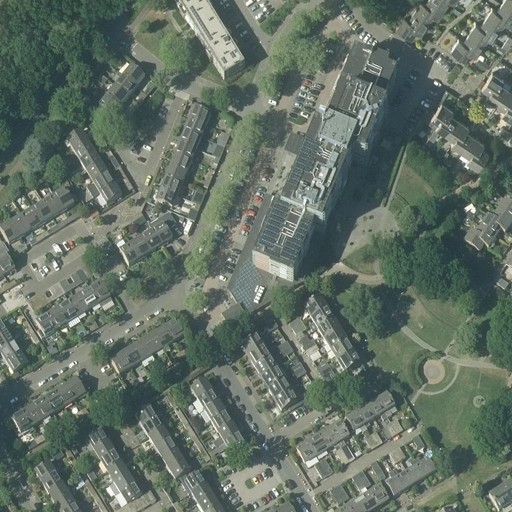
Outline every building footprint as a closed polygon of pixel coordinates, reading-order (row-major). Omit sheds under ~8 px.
[(172,0),(222,82),(243,70),(200,0),(172,0)] [(419,0),(415,0),(409,9),(428,22),(433,15),(427,11),(429,8),(424,4),(425,4),(421,1),(419,0)] [(434,0),(427,0),(425,4),(424,4),(429,8),(427,11),(433,15),(437,18),(444,7),(434,0)] [(511,0),(503,0),(502,3),(511,10),(511,0)] [(395,3),(392,8),(397,12),(401,6),(395,3)] [(511,10),(502,3),(497,10),(502,14),(500,18),(505,22),(508,25),(511,19),(511,10)] [(494,8),(486,19),(500,29),(505,22),(500,18),(502,14),(497,10),(494,8)] [(413,12),(408,19),(408,20),(413,23),(411,26),(416,30),(420,33),(428,22),(409,9),(413,12)] [(408,20),(408,19),(404,16),(396,28),(410,38),(416,30),(411,26),(413,23),(408,20)] [(486,19),(481,26),(480,26),(486,30),(484,33),(488,37),(492,40),(500,29),(486,19)] [(480,26),(481,26),(477,23),(469,34),(483,44),(488,37),(484,33),(486,30),(480,26)] [(469,34),(464,41),(469,45),(467,49),(471,52),(471,53),(475,55),(483,44),(469,34)] [(452,51),(461,57),(458,60),(464,65),(467,61),(469,59),(472,54),(471,53),(471,52),(467,49),(469,45),(464,41),(460,39),(452,51)] [(228,314),(221,318),(228,329),(228,330),(245,320),(302,284),(306,276),(313,259),(338,198),(345,180),(344,180),(350,165),(352,161),(358,163),(359,164),(358,166),(363,167),(363,168),(363,167),(379,130),(380,128),(385,116),(379,114),(395,77),(385,73),(387,68),(356,56),(337,101),(338,101),(339,99),(341,99),(344,100),(334,124),(329,136),(328,135),(326,135),(324,134),(320,132),(318,136),(317,139),(315,144),(314,145),(312,151),(311,150),(306,162),(302,169),(299,168),(294,181),(297,182),(288,205),(284,204),(269,197),(229,294),(238,308),(234,310),(228,314)] [(480,67),(481,67),(480,69),(485,72),(486,71),(489,66),(483,62),(480,67)] [(123,77),(136,88),(145,78),(131,67),(123,77)] [(500,85),(503,81),(491,73),(485,82),(481,88),(480,88),(489,94),(493,88),(496,91),(500,85)] [(123,77),(114,87),(128,98),(136,88),(123,77)] [(154,87),(151,84),(146,90),(150,93),(154,87)] [(489,94),(486,98),(496,106),(507,90),(500,85),(496,91),(493,88),(489,94)] [(128,98),(114,87),(107,96),(120,107),(128,98)] [(496,106),(503,110),(504,111),(508,105),(511,107),(511,106),(511,93),(507,90),(496,106)] [(120,107),(107,96),(98,107),(112,118),(120,107)] [(135,104),(138,107),(143,101),(139,98),(135,104)] [(434,113),(431,111),(427,117),(438,124),(438,125),(442,119),(446,121),(450,115),(453,112),(441,103),(434,113)] [(138,107),(135,104),(130,109),(134,112),(138,107)] [(504,111),(503,110),(501,114),(511,121),(511,106),(511,107),(508,105),(504,111)] [(194,109),(189,120),(206,127),(211,116),(194,109)] [(438,125),(438,124),(435,128),(445,136),(457,120),(450,115),(446,121),(442,119),(438,125)] [(127,121),(123,118),(119,124),(122,127),(127,121)] [(206,127),(189,120),(184,132),(201,139),(206,127)] [(445,136),(452,141),(453,141),(457,135),(461,138),(465,133),(469,128),(457,120),(445,136)] [(511,134),(511,133),(507,131),(503,137),(508,140),(511,134)] [(73,152),(88,143),(81,132),(66,141),(73,152)] [(201,139),(184,132),(179,144),(196,151),(201,139)] [(453,141),(452,141),(450,145),(461,153),(472,138),(465,133),(461,138),(457,135),(453,141)] [(393,144),(399,147),(402,140),(396,138),(393,144)] [(461,153),(468,158),(469,158),(473,152),(477,155),(480,150),(481,150),(483,145),(472,138),(461,153)] [(298,145),(299,146),(300,145),(292,142),(289,151),(295,153),(295,152),(298,145)] [(88,143),(73,152),(80,163),(95,154),(88,143)] [(179,144),(174,155),(191,162),(196,151),(179,144)] [(298,145),(295,152),(302,155),(305,148),(299,146),(298,145)] [(469,158),(468,158),(465,162),(477,170),(488,155),(481,150),(480,150),(477,155),(473,152),(469,158)] [(95,154),(80,163),(86,173),(101,164),(95,154)] [(174,155),(169,167),(186,174),(191,162),(174,155)] [(116,162),(115,162),(112,164),(115,170),(116,171),(119,169),(120,168),(116,162)] [(101,164),(86,173),(93,185),(108,175),(101,164)] [(186,174),(169,167),(164,179),(181,186),(186,174)] [(115,186),(108,175),(93,185),(100,195),(115,186)] [(181,186),(164,179),(160,190),(176,197),(181,186)] [(129,183),(128,183),(125,185),(129,192),(132,190),(133,190),(129,183)] [(121,197),(115,186),(100,195),(106,206),(121,197)] [(64,190),(53,197),(62,212),(74,205),(64,190)] [(176,197),(160,190),(154,202),(171,209),(176,197)] [(62,212),(53,197),(42,203),(52,219),(62,212)] [(503,202),(496,213),(511,224),(511,223),(511,212),(511,210),(511,208),(507,205),(508,205),(503,202)] [(52,219),(42,203),(31,210),(41,226),(52,219)] [(464,216),(469,219),(473,222),(477,216),(480,212),(478,211),(475,208),(470,212),(464,216)] [(41,226),(31,210),(21,217),(30,232),(41,226)] [(79,213),(78,213),(72,217),(74,221),(80,217),(81,217),(79,213)] [(491,213),(488,218),(491,220),(496,224),(494,227),(500,231),(499,231),(504,235),(511,224),(496,213),(494,216),(491,213)] [(161,247),(172,240),(166,231),(176,225),(170,215),(168,215),(149,227),(152,232),(161,247)] [(21,217),(10,223),(20,239),(30,232),(21,217)] [(487,217),(480,228),(495,238),(499,231),(500,231),(494,227),(496,224),(491,220),(488,218),(487,217)] [(138,221),(132,224),(135,230),(143,225),(146,223),(143,218),(138,221)] [(20,239),(10,223),(0,229),(0,231),(9,246),(20,239)] [(474,236),(479,240),(477,243),(483,246),(487,249),(495,238),(480,228),(474,236)] [(152,232),(141,239),(150,254),(161,247),(152,232)] [(470,232),(462,244),(477,255),(482,247),(483,247),(483,246),(477,243),(479,240),(474,236),(470,232)] [(150,254),(141,239),(130,245),(139,260),(150,254)] [(139,260),(130,245),(119,252),(128,267),(139,260)] [(503,245),(500,250),(505,253),(508,249),(503,245)] [(0,272),(3,278),(14,271),(8,260),(11,258),(11,259),(12,258),(6,249),(5,249),(2,251),(0,248),(0,247),(0,272)] [(87,267),(81,271),(87,281),(93,277),(87,267)] [(81,271),(76,274),(82,284),(87,281),(81,271)] [(82,284),(76,274),(70,277),(76,288),(82,284)] [(59,284),(66,294),(71,291),(65,281),(59,284)] [(100,308),(101,308),(105,314),(115,307),(111,302),(101,284),(100,283),(89,290),(98,305),(100,308)] [(59,284),(54,287),(60,297),(66,294),(59,284)] [(0,294),(10,289),(8,285),(0,289),(0,294)] [(60,297),(54,287),(49,291),(55,301),(60,297)] [(89,290),(78,297),(88,312),(98,305),(89,290)] [(43,294),(38,297),(44,307),(50,304),(43,294)] [(44,307),(38,297),(32,301),(39,311),(44,307)] [(78,297),(68,303),(77,319),(88,312),(78,297)] [(310,320),(326,310),(319,298),(303,309),(310,320)] [(39,311),(32,301),(27,304),(33,314),(39,311)] [(68,303),(57,310),(66,325),(77,319),(68,303)] [(66,325),(57,310),(46,317),(56,332),(66,325)] [(326,310),(310,320),(317,331),(333,321),(326,310)] [(56,332),(46,317),(35,324),(40,332),(37,334),(41,341),(56,332)] [(291,332),(301,326),(297,320),(287,326),(291,332)] [(333,321),(317,331),(324,342),(340,332),(333,321)] [(176,322),(164,329),(174,344),(185,337),(176,322)] [(272,323),(262,330),(266,336),(276,329),(272,323)] [(305,331),(301,326),(291,332),(294,338),(305,331)] [(164,329),(153,335),(163,351),(174,344),(164,329)] [(347,342),(340,332),(324,342),(330,353),(347,342)] [(40,344),(34,333),(30,336),(36,347),(40,344)] [(0,354),(15,345),(8,334),(0,338),(0,354)] [(153,335),(143,342),(152,357),(163,351),(153,335)] [(246,360),(263,349),(256,338),(239,349),(246,360)] [(143,342),(132,348),(141,364),(152,357),(143,342)] [(305,354),(315,348),(311,342),(301,348),(305,354)] [(347,342),(330,353),(337,363),(353,353),(347,342)] [(278,355),(288,349),(285,344),(275,350),(278,355)] [(21,356),(15,345),(0,354),(6,365),(21,356)] [(132,348),(121,355),(131,370),(141,364),(132,348)] [(315,348),(305,354),(308,359),(318,352),(315,348)] [(263,349),(246,360),(253,371),(270,360),(263,349)] [(291,354),(288,349),(278,355),(281,360),(291,354)] [(353,353),(337,363),(344,375),(361,364),(353,353)] [(121,355),(110,362),(120,377),(131,370),(121,355)] [(28,367),(21,356),(6,365),(13,376),(28,367)] [(270,360),(253,371),(260,382),(277,371),(270,360)] [(318,375),(329,369),(325,363),(315,370),(318,375)] [(292,377),(302,371),(299,366),(289,372),(292,377)] [(332,374),(329,369),(318,375),(321,380),(332,374)] [(283,382),(277,371),(260,382),(267,393),(283,382)] [(305,375),(302,371),(292,377),(295,382),(305,375)] [(77,380),(65,387),(75,402),(86,395),(77,380)] [(196,402),(212,393),(205,381),(189,391),(196,402)] [(290,393),(283,382),(267,393),(274,403),(290,393)] [(65,387),(54,394),(64,409),(75,402),(65,387)] [(304,396),(308,402),(318,395),(314,390),(304,396)] [(212,393),(196,402),(203,413),(218,403),(212,393)] [(297,404),(290,393),(274,403),(281,414),(297,404)] [(54,394),(44,400),(53,415),(64,409),(54,394)] [(386,395),(376,401),(387,420),(392,417),(388,411),(394,408),(386,395)] [(44,400),(33,407),(42,422),(53,415),(44,400)] [(376,401),(365,407),(373,420),(380,416),(383,422),(387,420),(376,401)] [(225,414),(218,403),(203,413),(210,424),(225,414)] [(33,407),(22,414),(31,429),(42,422),(33,407)] [(365,407),(355,414),(367,432),(366,430),(370,427),(367,424),(373,420),(365,407)] [(160,412),(154,415),(149,408),(133,418),(141,429),(156,420),(162,416),(160,412)] [(16,415),(11,418),(12,420),(11,421),(14,426),(11,428),(17,438),(31,429),(22,414),(17,417),(16,415)] [(225,414),(210,424),(216,434),(232,425),(225,414)] [(367,432),(355,414),(345,420),(353,433),(360,429),(363,435),(367,432)] [(163,431),(156,420),(141,429),(147,440),(163,431)] [(390,424),(397,436),(402,433),(395,421),(390,424)] [(343,455),(349,464),(354,461),(342,442),(348,438),(339,424),(328,430),(337,445),(340,449),(340,450),(342,453),(343,455)] [(397,436),(390,424),(384,427),(391,439),(397,436)] [(232,425),(216,434),(223,445),(238,435),(232,425)] [(328,430),(317,437),(327,452),(333,448),(336,451),(340,449),(337,445),(328,430)] [(163,431),(147,440),(154,451),(169,441),(163,431)] [(93,453),(108,444),(101,432),(85,441),(93,453)] [(375,434),(369,437),(376,448),(382,445),(375,434)] [(223,445),(216,450),(219,455),(226,451),(230,456),(245,447),(238,435),(223,445)] [(317,437),(306,444),(315,459),(327,452),(317,437)] [(376,448),(369,437),(363,441),(370,452),(376,448)] [(417,438),(412,440),(412,441),(413,441),(419,451),(424,448),(418,437),(417,437),(417,438)] [(176,452),(169,441),(154,451),(160,462),(176,452)] [(108,444),(93,453),(100,464),(115,455),(108,444)] [(315,459),(306,444),(295,451),(296,453),(299,458),(304,466),(315,459)] [(398,449),(393,452),(400,463),(405,459),(399,450),(399,449),(398,449)] [(340,450),(335,453),(344,467),(349,464),(343,455),(342,453),(340,450)] [(183,462),(176,452),(160,462),(167,472),(183,462)] [(393,452),(388,455),(388,456),(389,456),(395,466),(400,463),(393,452)] [(121,465),(115,455),(100,464),(106,475),(121,465)] [(418,460),(414,462),(425,480),(435,474),(427,461),(421,464),(418,460)] [(324,461),(318,464),(327,477),(332,474),(324,461)] [(183,462),(167,472),(174,483),(179,480),(184,477),(187,482),(188,482),(188,481),(198,475),(195,471),(194,471),(190,474),(183,462)] [(413,469),(406,473),(414,486),(424,480),(425,480),(414,462),(410,465),(413,469)] [(374,464),(370,467),(377,477),(381,474),(382,474),(376,464),(375,463),(374,464)] [(41,486),(56,476),(49,464),(34,473),(41,486)] [(327,477),(318,464),(313,467),(321,481),(327,477)] [(128,476),(121,465),(106,475),(113,486),(128,476)] [(396,471),(392,473),(404,492),(414,486),(406,473),(406,474),(399,478),(396,471)] [(362,473),(357,476),(365,490),(370,487),(362,473)] [(392,482),(386,486),(394,499),(404,493),(404,492),(392,473),(388,476),(392,482)] [(83,474),(79,477),(76,479),(79,484),(87,480),(83,474)] [(63,487),(56,476),(41,486),(48,496),(63,487)] [(128,476),(113,486),(119,496),(134,487),(128,476)] [(184,477),(179,480),(177,486),(182,487),(188,497),(205,486),(198,476),(188,482),(187,482),(184,477)] [(357,476),(352,479),(360,493),(365,490),(357,476)] [(87,480),(79,484),(80,486),(75,490),(77,492),(86,487),(90,485),(87,480)] [(511,485),(510,483),(500,490),(510,506),(511,504),(511,485)] [(212,497),(205,486),(188,497),(190,496),(197,506),(212,497)] [(340,486),(335,490),(343,503),(349,500),(340,487),(340,486)] [(69,498),(63,487),(48,496),(54,507),(69,498)] [(134,487),(119,496),(126,507),(127,506),(133,502),(138,499),(141,497),(134,487)] [(379,488),(368,495),(377,509),(388,502),(379,488)] [(335,490),(330,493),(338,506),(343,503),(335,490)] [(363,498),(357,501),(363,511),(372,511),(377,509),(368,495),(365,490),(360,493),(363,498)] [(499,511),(510,506),(500,490),(488,497),(497,511),(499,511)] [(149,492),(144,495),(150,505),(155,502),(149,492)] [(144,495),(141,497),(138,499),(144,509),(150,505),(144,495)] [(211,511),(218,508),(212,497),(197,506),(200,511),(211,511)] [(70,511),(76,508),(69,498),(54,507),(57,511),(70,511)] [(139,511),(144,509),(138,499),(133,502),(138,511),(139,511)] [(363,511),(357,501),(347,508),(348,511),(363,511)] [(138,511),(133,502),(127,506),(131,511),(138,511)]
